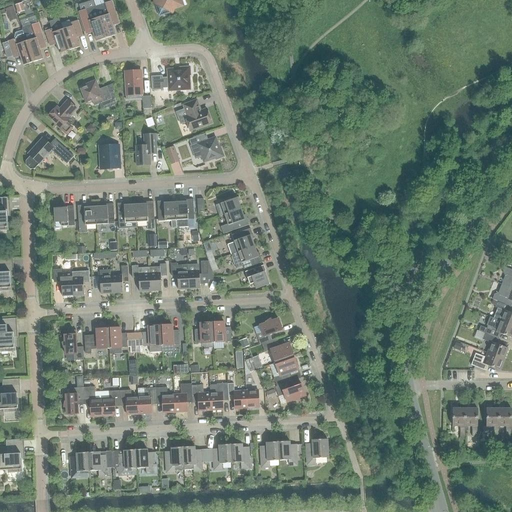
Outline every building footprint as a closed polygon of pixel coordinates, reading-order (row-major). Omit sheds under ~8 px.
[(161,14),(180,7),(178,0),(152,0),(155,6),(159,8),(161,14)] [(111,2),(95,7),(105,38),(115,35),(111,24),(118,22),(111,2)] [(15,5),(17,13),(24,11),(22,3),(15,5)] [(95,42),(105,38),(95,7),(78,12),(85,32),(92,30),(95,42)] [(9,22),(17,19),(14,9),(6,12),(9,22)] [(59,53),(69,50),(62,30),(58,19),(48,22),(51,30),(45,32),(49,44),(55,42),(59,53)] [(62,30),(69,50),(78,47),(75,36),(81,34),(77,21),(70,23),(72,27),(62,30)] [(41,33),(38,23),(21,29),(22,30),(33,62),(42,59),(39,48),(45,46),(41,33)] [(15,33),(13,40),(8,42),(13,56),(19,54),(23,65),(33,62),(22,30),(15,33)] [(168,91),(190,90),(189,75),(190,75),(189,67),(181,67),(181,69),(167,69),(167,77),(162,78),(162,76),(151,76),(152,90),(163,90),(163,88),(168,88),(168,91)] [(142,94),(140,71),(124,72),(125,95),(142,94)] [(94,106),(99,104),(101,109),(116,103),(112,84),(106,86),(96,90),(93,81),(85,84),(86,87),(80,89),(85,103),(92,101),(94,106)] [(144,115),(151,114),(150,96),(142,97),(143,109),(143,108),(144,115)] [(59,109),(56,107),(47,117),(66,135),(73,128),(66,122),(69,119),(68,117),(76,108),(67,100),(59,109)] [(183,105),(184,109),(175,112),(180,124),(186,122),(189,131),(211,123),(206,109),(200,111),(196,100),(183,105)] [(143,134),(143,146),(135,146),(136,166),(149,165),(149,153),(157,153),(156,134),(143,134)] [(188,140),(191,147),(195,159),(201,157),(203,162),(215,158),(215,160),(223,157),(221,149),(219,149),(215,138),(204,142),(201,135),(188,140)] [(49,145),(41,137),(26,154),(30,157),(26,162),(26,166),(31,170),(35,170),(52,151),(66,164),(73,156),(54,139),(49,145)] [(100,170),(107,169),(110,170),(112,169),(120,169),(118,145),(98,146),(100,170)] [(165,149),(171,165),(180,162),(174,146),(165,149)] [(174,164),(176,175),(184,174),(183,163),(174,164)] [(219,216),(223,215),(224,215),(240,209),(238,202),(240,201),(238,197),(215,205),(219,216)] [(182,202),(175,203),(176,227),(188,226),(187,220),(194,219),(193,199),(182,200),(182,202)] [(158,221),(171,221),(171,228),(177,228),(176,227),(175,203),(167,203),(167,201),(157,201),(158,221)] [(142,205),(135,205),(136,223),(146,222),(146,230),(154,229),(153,202),(142,202),(142,205)] [(128,205),(127,203),(117,204),(118,229),(136,228),(136,223),(135,205),(128,205)] [(10,212),(9,204),(0,204),(0,229),(6,229),(6,227),(7,227),(6,212),(10,212)] [(102,207),(95,207),(96,225),(114,224),(113,204),(102,204),(102,207)] [(77,206),(78,219),(78,233),(86,232),(86,225),(96,225),(95,207),(88,208),(88,205),(77,206)] [(62,209),(62,208),(54,208),(55,223),(60,222),(61,227),(74,226),(73,206),(67,206),(67,209),(62,209)] [(240,209),(224,215),(227,224),(220,227),(223,234),(248,225),(245,215),(243,216),(240,209)] [(231,235),(233,242),(227,244),(231,254),(254,246),(251,239),(253,239),(250,228),(231,235)] [(254,246),(231,254),(236,269),(242,267),(243,269),(262,262),(258,252),(256,253),(254,246)] [(211,251),(205,253),(208,262),(214,260),(211,251)] [(218,270),(214,260),(208,262),(211,272),(218,270)] [(208,261),(200,261),(201,274),(207,274),(207,280),(214,280),(208,261)] [(176,263),(170,264),(171,276),(177,276),(177,290),(188,289),(187,265),(181,265),(176,265),(176,263)] [(161,291),(160,276),(166,276),(166,264),(159,264),(159,267),(148,267),(150,291),(161,291)] [(196,264),(187,265),(188,289),(200,289),(198,266),(196,264)] [(13,272),(13,265),(0,265),(0,290),(10,290),(10,288),(9,273),(13,272)] [(132,278),(138,278),(139,292),(150,291),(148,267),(138,268),(138,265),(131,266),(132,278)] [(265,271),(263,265),(244,272),(249,285),(253,283),(255,289),(269,284),(266,276),(265,276),(263,272),(265,271)] [(122,293),(121,279),(128,278),(127,266),(121,266),(121,275),(110,276),(111,294),(122,293)] [(505,279),(503,285),(511,288),(511,270),(504,267),(502,272),(505,279)] [(62,296),(73,296),(71,273),(61,274),(61,270),(53,270),(53,282),(61,282),(62,296)] [(99,270),(99,277),(100,294),(111,294),(110,276),(110,270),(99,270)] [(71,272),(71,273),(73,296),(84,295),(83,281),(89,281),(88,271),(71,272)] [(511,301),(511,288),(503,285),(501,291),(493,294),(491,299),(496,301),(508,306),(510,301),(511,301)] [(497,308),(493,318),(511,325),(511,313),(506,311),(508,306),(496,301),(494,307),(497,308)] [(511,338),(511,335),(511,325),(493,318),(489,316),(485,325),(487,326),(486,328),(480,326),(478,331),(484,333),(496,338),(498,333),(511,338)] [(259,344),(261,344),(271,340),(269,334),(282,330),(278,319),(259,325),(261,333),(256,335),(259,344)] [(223,322),(211,323),(213,343),(231,342),(230,328),(224,328),(223,322)] [(203,348),(213,347),(213,343),(211,323),(199,323),(200,329),(194,330),(195,344),(201,343),(201,346),(203,348)] [(16,325),(0,326),(0,348),(1,349),(1,351),(13,350),(13,348),(14,348),(13,333),(17,333),(16,325)] [(172,325),(159,326),(161,346),(161,352),(173,351),(172,345),(179,344),(178,330),(172,331),(172,325)] [(161,346),(159,326),(148,326),(148,332),(141,333),(142,347),(161,346)] [(108,328),(96,329),(96,335),(84,336),(85,354),(91,354),(91,350),(109,348),(108,328)] [(109,348),(109,354),(122,353),(121,348),(127,347),(126,333),(120,334),(120,328),(108,328),(109,348)] [(76,347),(75,330),(63,331),(64,341),(62,342),(64,348),(65,348),(65,355),(73,355),(73,360),(83,360),(82,347),(76,347)] [(490,343),(486,353),(503,359),(507,348),(494,343),(496,338),(484,333),(481,339),(490,343)] [(248,346),(246,338),(239,341),(241,348),(248,346)] [(270,350),(274,363),(293,356),(288,343),(279,347),(276,338),(271,340),(261,344),(264,352),(270,350)] [(498,370),(503,359),(486,353),(485,357),(475,353),(470,365),(483,370),(485,365),(498,370)] [(273,378),(276,387),(287,383),(291,381),(288,373),(298,370),(293,356),(274,363),(269,365),(274,378),(273,378)] [(252,358),(245,360),(249,372),(255,370),(252,358)] [(135,360),(128,361),(129,376),(136,376),(135,360)] [(216,384),(216,385),(209,385),(210,393),(209,393),(210,411),(222,410),(222,398),(228,397),(228,396),(227,384),(227,383),(216,384)] [(234,409),(246,409),(245,391),(233,391),(233,383),(227,384),(228,396),(234,396),(234,409)] [(300,401),(299,398),(305,396),(301,384),(289,389),(287,383),(276,387),(274,387),(278,397),(284,395),(286,402),(293,400),(293,401),(300,401)] [(186,412),(186,398),(192,398),(191,386),(191,384),(180,384),(180,394),(173,395),(174,413),(186,412)] [(198,411),(210,411),(209,393),(203,393),(202,385),(191,386),(192,398),(198,397),(198,411)] [(20,393),(20,386),(0,386),(0,409),(4,409),(4,412),(17,411),(17,409),(16,394),(20,393)] [(94,387),(83,388),(84,401),(90,400),(91,417),(103,417),(101,392),(95,392),(94,387)] [(166,387),(155,388),(156,402),(162,401),(162,413),(174,413),(173,395),(167,395),(166,387)] [(63,407),(66,408),(66,415),(78,414),(77,401),(84,401),(83,388),(72,388),(73,394),(65,395),(65,402),(65,401),(63,407)] [(137,397),(138,415),(150,414),(150,402),(156,402),(155,388),(144,389),(144,396),(137,397)] [(265,392),(268,398),(276,395),(274,389),(265,392)] [(130,390),(119,391),(120,404),(126,403),(126,415),(138,415),(137,397),(131,397),(130,390)] [(257,390),(245,391),(246,409),(258,408),(257,390)] [(120,404),(119,391),(101,392),(103,417),(114,416),(114,404),(120,404)] [(464,440),(464,426),(465,408),(464,408),(457,408),(457,406),(455,406),(455,405),(452,404),(452,408),(452,426),(459,426),(459,440),(464,440)] [(464,405),(464,408),(465,408),(464,426),(471,426),(471,437),(476,437),(476,426),(477,426),(477,408),(469,408),(469,406),(467,406),(467,405),(464,405)] [(499,409),(498,409),(491,408),(491,406),(489,406),(489,405),(486,405),(486,408),(486,426),(493,426),(493,437),(498,437),(498,426),(499,409)] [(498,405),(498,409),(499,409),(498,426),(505,426),(505,437),(510,437),(510,426),(511,408),(503,408),(503,406),(501,406),(501,405),(498,405)] [(327,439),(311,440),(311,444),(305,444),(306,457),(308,457),(309,465),(315,465),(315,458),(328,458),(327,439)] [(289,441),(277,442),(278,460),(288,460),(288,464),(294,464),(294,458),(296,457),(296,444),(289,445),(289,441)] [(269,461),(278,460),(277,442),(266,443),(266,446),(259,446),(260,459),(263,459),(263,465),(269,465),(269,461)] [(242,444),(230,445),(231,463),(240,463),(241,467),(247,466),(247,460),(249,460),(248,447),(242,447),(242,444)] [(221,464),(231,463),(230,445),(218,445),(218,449),(212,449),(213,471),(222,471),(221,464)] [(24,454),(23,446),(0,447),(0,470),(8,470),(8,472),(20,471),(20,469),(21,469),(20,454),(24,454)] [(184,470),(183,466),(182,447),(171,448),(171,451),(164,452),(165,465),(167,465),(168,471),(184,470)] [(194,447),(182,447),(183,466),(184,470),(199,469),(199,463),(201,463),(201,450),(194,450),(194,447)] [(135,450),(136,468),(145,468),(146,474),(157,474),(157,465),(154,465),(153,452),(147,453),(147,449),(135,450)] [(120,467),(121,476),(136,475),(136,468),(135,450),(123,451),(123,454),(117,454),(117,451),(111,451),(112,468),(117,467),(120,467)] [(112,468),(111,451),(106,452),(106,455),(99,455),(99,452),(87,453),(88,471),(98,471),(98,475),(110,474),(109,468),(112,468)] [(76,457),(69,457),(70,470),(73,470),(73,478),(79,478),(79,472),(88,471),(87,453),(76,453),(76,457)]
